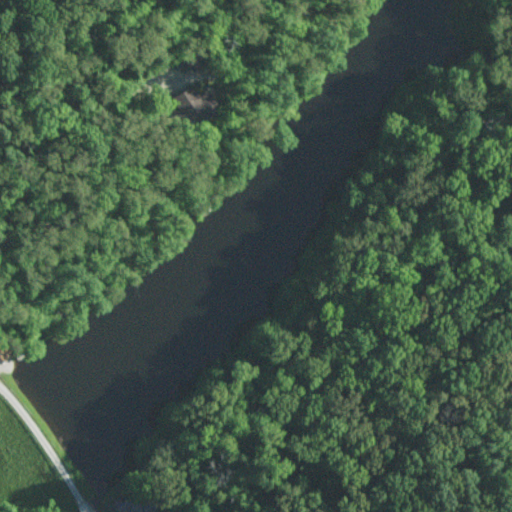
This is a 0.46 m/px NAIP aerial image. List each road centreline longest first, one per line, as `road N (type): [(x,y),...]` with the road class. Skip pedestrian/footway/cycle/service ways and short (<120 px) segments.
road 1 (residential): [(0,148),(156,81)]
road 2 (residential): [(0,389),(90,511)]
